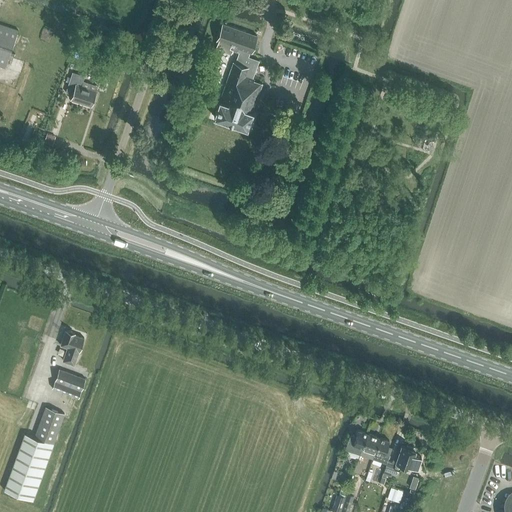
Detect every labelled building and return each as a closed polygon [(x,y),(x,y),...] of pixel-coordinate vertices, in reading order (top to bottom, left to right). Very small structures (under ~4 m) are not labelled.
[(0,66),(5,68),(18,30),(0,23),(0,66)] [(239,52),(235,63),(233,62),(214,116),(247,128),(262,83),(254,80),(254,78),(253,78),(259,60),(248,56),(250,52),(251,53),(257,35),(222,23),(216,40),(218,41),(216,49),(231,54),(232,50),(239,52)] [(71,100),(91,106),(96,90),(82,86),(85,76),(73,72),(68,87),(74,89),(71,100)] [(45,142),(53,145),(56,136),(48,133),(45,142)] [(75,334),(75,333),(66,330),(61,345),(67,348),(63,361),(74,365),(84,338),(75,334)] [(53,388),(79,398),(86,378),(59,369),(53,388)] [(6,489),(33,500),(54,444),(65,413),(46,406),(35,436),(27,433),(6,489)] [(351,434),(346,449),(360,454),(368,433),(358,430),(356,436),(351,434)] [(368,433),(360,454),(373,459),(376,452),(375,452),(380,437),(368,433)] [(376,452),(373,459),(386,464),(392,447),(388,446),(390,441),(380,437),(375,452),(376,452)] [(410,466),(416,450),(415,450),(416,448),(407,445),(407,447),(402,445),(400,451),(397,450),(392,462),(388,460),(383,473),(391,476),(392,474),(398,476),(400,470),(394,468),(396,462),(402,464),(410,466)] [(395,490),(391,488),(388,498),(405,503),(409,492),(414,494),(417,487),(398,481),(395,490)] [(332,510),(337,511),(340,511),(346,497),(337,494),(332,510)] [(340,511),(347,511),(352,500),(353,496),(347,494),(340,511)]
